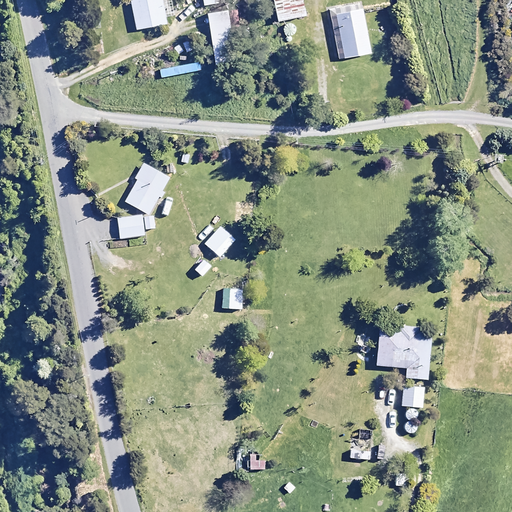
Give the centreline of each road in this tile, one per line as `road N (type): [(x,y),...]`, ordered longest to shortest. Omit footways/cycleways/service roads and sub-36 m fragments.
road 1 (residential): [(51,113),(307,131),(453,115),(511,123)]
road 2 (unclassified): [(51,113),(130,511)]
